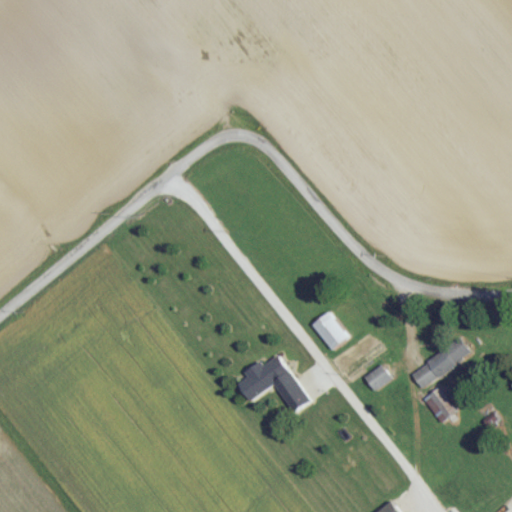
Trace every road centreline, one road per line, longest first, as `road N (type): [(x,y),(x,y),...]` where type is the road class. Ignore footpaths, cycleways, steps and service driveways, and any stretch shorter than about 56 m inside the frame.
road 1 (residential): [(242,143),(269,161),(364,268),(394,286),(445,298),(511,291)]
road 2 (residential): [(0,319),(216,144),(242,143)]
